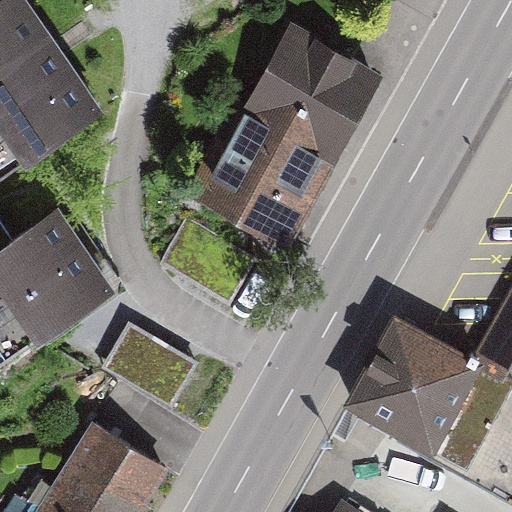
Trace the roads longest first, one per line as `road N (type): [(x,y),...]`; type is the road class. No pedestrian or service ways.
road 1 (residential): [(132,0),(149,50),(125,178),(129,240),(155,297),(299,381)]
road 2 (tertiary): [(511,3),(299,381)]
road 3 (tertiary): [(299,381),(226,511)]
